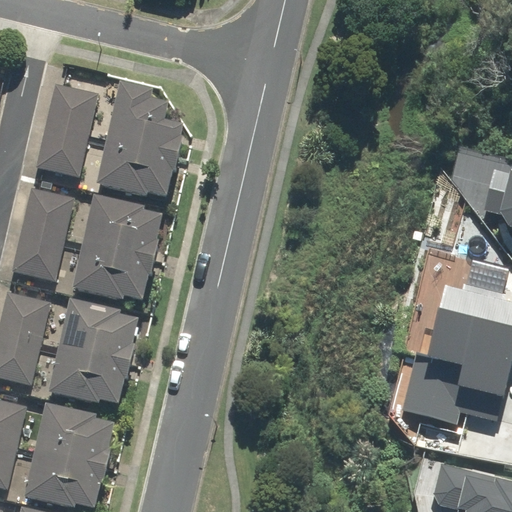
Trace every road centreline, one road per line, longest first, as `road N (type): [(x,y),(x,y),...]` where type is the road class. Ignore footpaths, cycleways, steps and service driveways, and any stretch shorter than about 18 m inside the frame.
road 1 (tertiary): [(271,63),(165,511)]
road 2 (residential): [(0,1),(271,63)]
